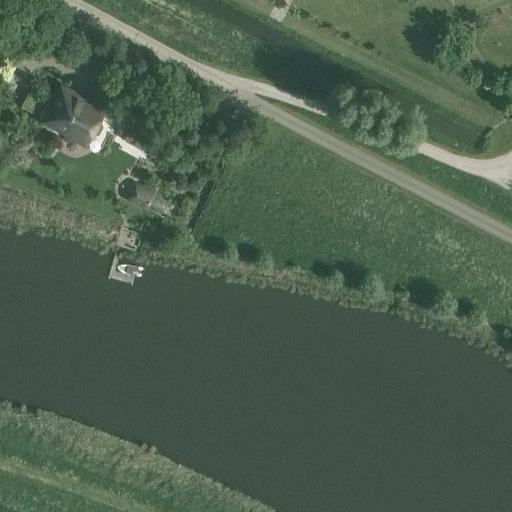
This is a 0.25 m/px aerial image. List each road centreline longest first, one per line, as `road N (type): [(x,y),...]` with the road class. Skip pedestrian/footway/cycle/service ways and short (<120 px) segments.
road 1 (unclassified): [(511,236),(217,80)]
road 2 (unclassified): [(492,173),(280,94),(217,80)]
road 3 (unclassified): [(217,80),(65,0)]
